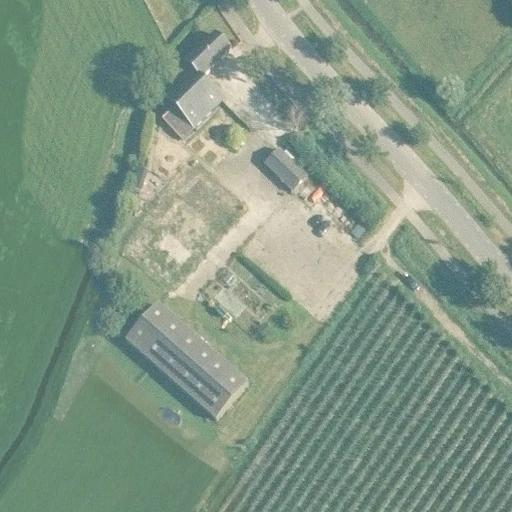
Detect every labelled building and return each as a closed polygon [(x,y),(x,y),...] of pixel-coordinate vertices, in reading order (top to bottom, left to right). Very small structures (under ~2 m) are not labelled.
[(184,144),(210,118),(224,103),(203,82),(232,53),(217,37),(176,78),(180,82),(163,99),(175,111),(163,123),(184,144)] [(279,154),(265,168),(293,195),(307,181),(279,154)] [(125,252),(173,293),(247,209),(199,168),(125,252)] [(225,319),(250,341),(287,299),(239,256),(194,307),(217,328),(225,319)] [(127,345),(217,425),(250,388),(159,308),(127,345)]
